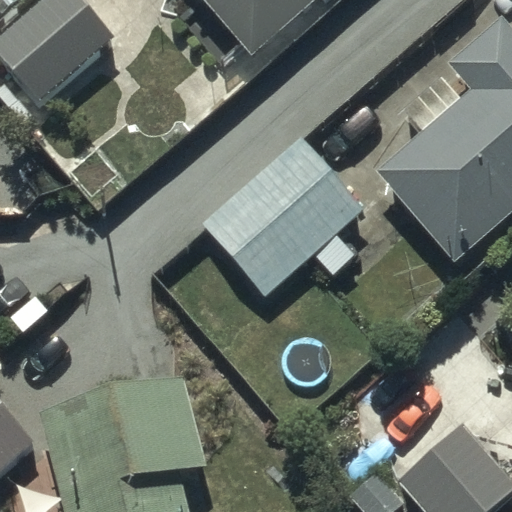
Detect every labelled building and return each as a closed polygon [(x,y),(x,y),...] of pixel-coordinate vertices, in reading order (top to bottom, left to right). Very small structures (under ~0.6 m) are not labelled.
[(73,0),(50,0),(0,45),(0,68),(33,109),(113,47),(73,0)] [(187,0),(166,18),(215,74),(239,53),(249,65),(324,0),(187,0)] [(420,142),(376,180),(453,272),(511,221),(511,41),(502,29),(447,73),(469,100),(458,109),(441,88),(402,120),(420,142)] [(299,146),(202,235),(265,303),(312,262),(332,285),(355,265),(335,241),(361,218),(299,146)] [(38,421),(59,511),(183,511),(177,483),(203,477),(182,387),(38,421)] [(0,482),(34,452),(21,437),(26,432),(0,401),(0,482)] [(511,494),(460,436),(398,491),(417,511),(498,511),(511,500),(511,494)]
